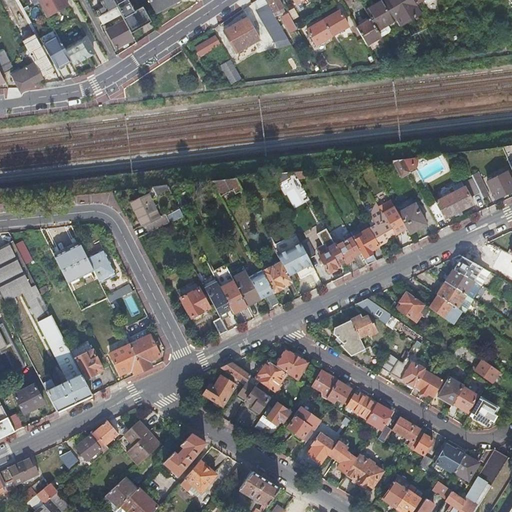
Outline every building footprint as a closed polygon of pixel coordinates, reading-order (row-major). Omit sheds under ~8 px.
[(40,0),(38,2),(42,10),(49,7),(45,0),(40,0)] [(42,10),(47,19),(69,7),(64,0),(45,0),(49,7),(42,10)] [(96,18),(99,17),(117,8),(112,0),(101,0),(105,6),(93,13),(96,18)] [(112,0),(117,8),(125,3),(122,0),(112,0)] [(148,0),(156,14),(159,13),(172,6),(171,4),(177,0),(148,0)] [(265,0),(274,14),(283,9),(277,0),(265,0)] [(412,0),(384,0),(383,1),(390,11),(396,21),(400,28),(422,15),(416,6),(412,0)] [(390,11),(383,1),(365,12),(370,20),(377,32),(385,27),(396,21),(390,11)] [(122,17),(131,11),(127,2),(125,3),(117,8),(121,15),(122,17)] [(103,25),(121,15),(117,8),(99,17),(103,25)] [(122,17),(125,23),(133,39),(143,33),(131,11),(122,17)] [(349,27),(340,12),(307,31),(316,46),(349,27)] [(291,33),(297,30),(287,13),(285,14),(286,17),(283,19),(291,33)] [(275,43),(287,39),(272,14),(260,18),(275,43)] [(248,18),(242,22),(224,32),(237,54),(255,43),(260,39),(248,18)] [(366,47),(381,39),(381,38),(377,32),(370,20),(356,29),(366,47)] [(115,50),(134,40),(133,39),(125,23),(116,28),(115,27),(106,32),(115,50)] [(388,27),(385,27),(377,32),(381,38),(389,34),(390,31),(388,27)] [(56,35),(41,43),(57,71),(71,63),(64,50),(56,35)] [(225,51),(216,35),(194,49),(199,58),(215,49),(219,55),(225,51)] [(64,50),(71,63),(72,65),(74,67),(75,67),(80,63),(88,59),(87,57),(94,53),(85,38),(64,50)] [(48,60),(38,42),(35,44),(45,62),(48,60)] [(26,50),(35,67),(45,62),(35,44),(26,50)] [(0,51),(0,74),(1,76),(12,70),(2,50),(0,51)] [(220,64),(228,85),(239,81),(231,60),(220,64)] [(34,85),(41,85),(44,83),(42,80),(41,80),(34,67),(26,70),(25,69),(15,74),(14,72),(10,74),(13,81),(11,82),(13,87),(16,86),(17,88),(19,92),(30,86),(33,84),(34,85)] [(404,160),(410,171),(417,167),(419,162),(418,158),(411,158),(404,160)] [(410,171),(404,160),(393,161),(401,178),(411,173),(410,171)] [(307,183),(303,172),(294,173),(301,186),(307,183)] [(511,185),(506,173),(487,182),(487,183),(493,193),(495,199),(511,191),(511,185)] [(477,174),(471,177),(482,198),(489,195),(483,183),(481,184),(477,174)] [(242,191),(236,180),(213,182),(220,197),(233,191),(235,195),(242,191)] [(455,193),(465,188),(461,180),(449,186),(450,189),(452,188),(455,193)] [(168,187),(153,189),(157,198),(170,192),(168,187)] [(429,207),(437,223),(444,219),(444,220),(473,205),(465,188),(455,193),(435,203),(433,199),(427,203),(429,207)] [(482,198),(479,193),(472,196),(479,209),(486,206),(482,198)] [(145,225),(149,233),(170,222),(167,215),(166,214),(160,217),(148,196),(131,204),(139,218),(141,218),(145,225)] [(415,205),(397,214),(406,229),(409,235),(427,226),(415,205)] [(375,226),(368,230),(370,233),(371,235),(376,245),(378,247),(388,242),(387,239),(394,235),(385,220),(384,218),(382,214),(377,206),(373,208),(369,216),(375,226)] [(397,214),(394,208),(382,214),(384,218),(385,220),(394,235),(394,236),(406,229),(397,214)] [(183,216),(179,210),(167,215),(170,222),(183,216)] [(344,263),(336,247),(335,245),(334,246),(325,230),(316,235),(323,246),(316,250),(320,257),(319,257),(328,273),(330,272),(335,269),(337,268),(336,267),(344,263)] [(370,233),(368,230),(351,239),(353,242),(362,238),(370,233)] [(362,238),(353,242),(360,254),(367,266),(376,262),(370,252),(378,247),(376,245),(371,235),(363,239),(362,238)] [(353,242),(351,239),(336,247),(344,263),(351,259),(360,254),(353,242)] [(302,247),(300,244),(295,247),(291,240),(273,249),(277,256),(281,263),(289,277),(288,277),(291,282),(295,280),(292,275),(297,273),(294,268),(308,260),(302,247)] [(0,247),(0,302),(0,303),(6,301),(13,297),(21,293),(63,374),(67,382),(54,388),(51,380),(42,385),(56,413),(63,410),(85,399),(91,396),(40,295),(37,290),(12,241),(0,247)] [(309,243),(302,247),(308,260),(316,257),(309,243)] [(103,250),(86,258),(99,284),(115,276),(103,250)] [(490,273),(483,269),(462,257),(453,271),(473,283),(474,282),(475,280),(483,285),(490,273)] [(281,263),(262,274),(272,294),(291,284),(291,282),(288,277),(289,277),(281,263)] [(229,274),(225,266),(211,273),(213,275),(218,285),(231,278),(229,274)] [(248,278),(243,267),(229,274),(231,278),(246,307),(253,304),(260,300),(248,278)] [(480,286),(474,282),(473,283),(453,271),(445,283),(465,296),(472,300),(480,286)] [(261,272),(248,278),(260,300),(266,297),(271,308),(278,304),(272,294),(262,274),(261,272)] [(213,275),(201,281),(219,317),(227,314),(226,311),(229,310),(230,312),(231,311),(218,285),(213,275)] [(246,307),(231,278),(218,285),(231,311),(233,314),(247,308),(246,307)] [(465,296),(445,283),(437,296),(456,309),(465,296)] [(45,285),(37,290),(40,295),(48,291),(45,285)] [(113,301),(132,292),(129,285),(105,296),(109,303),(113,301)] [(210,309),(199,289),(181,299),(191,319),(210,309)] [(402,305),(398,310),(415,322),(420,315),(423,318),(429,310),(406,294),(399,303),(402,305)] [(456,309),(437,296),(429,308),(453,325),(462,312),(456,309)] [(16,302),(13,297),(6,301),(8,306),(16,302)] [(398,322),(366,300),(356,305),(392,331),(398,322)] [(119,315),(113,301),(109,303),(116,317),(119,315)] [(116,317),(109,303),(105,305),(111,319),(116,317)] [(359,316),(349,321),(358,338),(366,334),(368,337),(376,332),(372,324),(370,325),(367,318),(361,320),(359,316)] [(213,323),(220,336),(227,332),(220,319),(213,323)] [(358,338),(349,321),(334,329),(333,335),(337,338),(343,344),(341,346),(351,357),(364,350),(363,349),(358,338)] [(0,351),(1,352),(4,351),(16,373),(26,368),(3,323),(0,324),(0,351)] [(131,347),(143,372),(151,368),(148,362),(159,357),(149,335),(136,342),(137,344),(131,347)] [(473,339),(467,335),(464,339),(470,344),(473,339)] [(131,370),(134,376),(143,372),(131,347),(124,351),(123,348),(109,354),(119,376),(131,370)] [(76,359),(75,359),(85,379),(102,371),(92,350),(88,353),(86,349),(74,355),(76,359)] [(302,372),(307,363),(285,350),(275,366),(296,379),(300,372),(302,372)] [(414,388),(423,371),(424,370),(405,359),(404,361),(402,364),(389,355),(381,369),(414,388)] [(491,384),(499,373),(482,360),(474,371),(491,384)] [(255,379),(274,393),(280,386),(279,385),(286,375),(267,362),(255,379)] [(251,376),(232,363),(220,369),(244,386),(246,383),(251,376)] [(432,398),(442,382),(423,371),(414,388),(413,389),(425,397),(427,394),(432,398)] [(326,399),(337,381),(321,372),(312,387),(321,392),(322,397),(326,399)] [(230,400),(233,395),(232,395),(235,391),(232,390),(235,386),(221,377),(214,388),(209,386),(203,395),(222,407),(227,399),(230,400)] [(462,387),(449,379),(438,398),(451,405),(462,387)] [(350,389),(337,381),(326,399),(333,403),(335,400),(341,404),(350,389)] [(246,383),(244,386),(238,394),(254,406),(252,409),(258,414),(269,398),(255,388),(254,389),(246,383)] [(23,415),(43,404),(33,386),(13,396),(23,415)] [(476,396),(462,387),(451,405),(466,413),(476,396)] [(3,393),(0,394),(0,404),(1,406),(14,433),(22,429),(9,402),(8,403),(3,393)] [(366,420),(376,404),(359,394),(357,397),(352,394),(345,406),(350,409),(349,410),(366,420)] [(480,399),(470,416),(486,425),(496,408),(480,399)] [(299,408),(303,410),(308,403),(304,400),(299,408)] [(262,416),(255,427),(261,431),(265,425),(268,420),(275,425),(278,420),(282,423),(289,413),(273,401),(269,407),(272,410),(266,419),(262,416)] [(366,420),(365,421),(380,430),(384,424),(386,425),(389,420),(387,419),(389,416),(384,413),(385,410),(376,404),(366,420)] [(14,433),(1,406),(0,406),(0,430),(4,438),(14,433)] [(306,442),(320,422),(303,410),(299,408),(298,410),(293,416),(295,417),(287,429),(295,434),(292,437),(300,442),(302,439),(306,442)] [(285,427),(287,429),(295,417),(293,416),(285,427)] [(419,432),(420,430),(399,418),(392,430),(391,431),(406,439),(403,444),(410,448),(419,432)] [(272,430),(275,425),(268,420),(265,425),(272,430)] [(137,466),(160,446),(159,445),(139,423),(138,422),(123,435),(124,436),(133,447),(128,452),(126,453),(137,466)] [(107,423),(89,437),(100,450),(118,436),(107,423)] [(378,440),(384,444),(391,431),(392,430),(385,427),(378,440)] [(431,440),(419,432),(410,448),(409,448),(422,456),(431,440)] [(205,445),(205,443),(190,434),(179,445),(182,449),(176,456),(172,452),(162,463),(177,476),(205,445)] [(308,455),(321,464),(326,457),(328,455),(335,445),(320,434),(311,446),(313,448),(308,455)] [(126,449),(128,452),(133,447),(124,436),(120,439),(127,448),(126,449)] [(100,455),(103,453),(100,450),(89,437),(75,449),(85,462),(97,452),(100,455)] [(336,469),(345,475),(356,459),(342,449),(344,447),(337,442),(335,445),(328,455),(340,464),(336,469)] [(453,472),(463,455),(446,445),(435,464),(436,465),(434,469),(441,473),(444,469),(452,474),(453,472)] [(483,493),(506,458),(494,450),(485,464),(462,500),(451,492),(445,501),(454,507),(450,511),(470,511),(475,504),(483,493)] [(485,464),(494,450),(493,450),(486,451),(479,460),(485,464)] [(77,462),(70,451),(59,457),(68,469),(77,462)] [(478,464),(463,455),(453,472),(468,481),(478,464)] [(345,475),(346,475),(364,488),(366,485),(371,488),(382,472),(358,456),(356,459),(345,475)] [(424,472),(431,461),(424,457),(417,468),(420,470),(424,472)] [(12,480),(14,485),(38,475),(30,458),(7,469),(12,480)] [(216,476),(199,462),(185,479),(180,484),(187,490),(189,490),(197,497),(216,476)] [(243,485),(252,472),(239,464),(230,477),(243,485)] [(5,483),(12,480),(7,469),(0,472),(5,483)] [(254,511),(262,511),(280,489),(252,472),(243,485),(239,490),(263,505),(259,511),(256,510),(254,511)] [(136,490),(138,488),(126,476),(124,479),(136,490)] [(394,482),(406,491),(410,486),(397,478),(394,482)] [(106,496),(118,509),(120,507),(136,490),(124,479),(106,496)] [(445,501),(451,492),(445,487),(437,481),(430,491),(445,501)] [(20,497),(26,503),(26,504),(36,495),(43,489),(38,482),(31,488),(30,489),(20,497)] [(382,499),(395,508),(406,491),(394,482),(393,482),(382,499)] [(56,494),(49,484),(43,489),(36,495),(43,504),(56,494)] [(406,491),(395,508),(401,511),(410,511),(419,499),(423,494),(410,485),(410,486),(406,491)] [(144,494),(138,488),(136,490),(120,507),(125,511),(153,511),(158,508),(152,502),(144,494)] [(144,494),(152,502),(155,499),(154,495),(150,492),(147,491),(144,494)] [(56,494),(34,511),(62,511),(68,507),(56,494)] [(416,511),(427,511),(433,504),(425,499),(416,511)]
